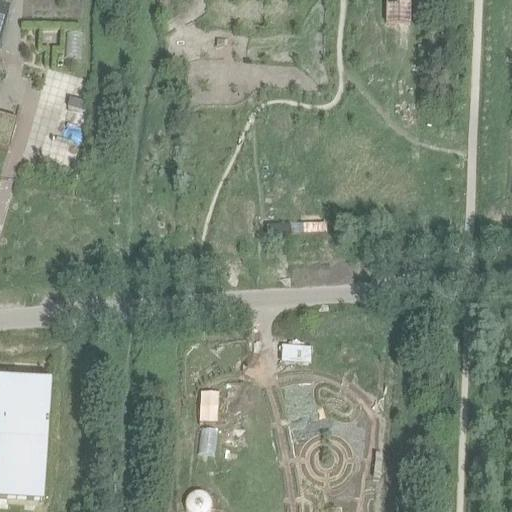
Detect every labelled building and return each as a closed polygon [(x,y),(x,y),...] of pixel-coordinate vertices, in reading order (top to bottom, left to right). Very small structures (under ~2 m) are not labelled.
[(409,26),(409,0),(385,1),(385,26),(409,26)] [(0,44),(10,10),(0,6),(0,44)] [(0,116),(0,149),(7,152),(15,121),(0,116)] [(301,227),(302,237),(325,236),(325,226),(301,227)] [(290,227),(266,228),(266,238),(290,237),(290,227)] [(286,365),(306,366),(307,350),(287,349),(286,365)] [(49,382),(0,378),(0,499),(43,502),(49,382)]
